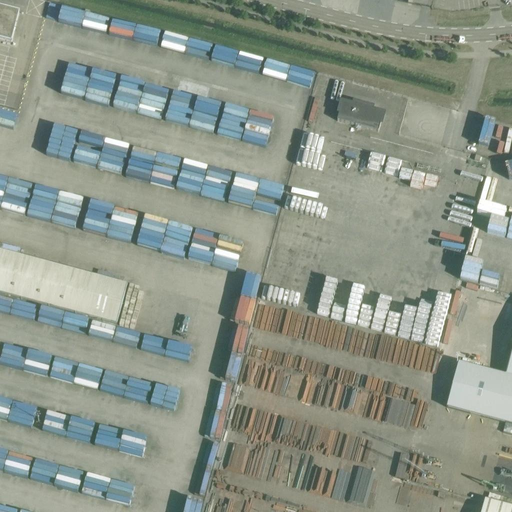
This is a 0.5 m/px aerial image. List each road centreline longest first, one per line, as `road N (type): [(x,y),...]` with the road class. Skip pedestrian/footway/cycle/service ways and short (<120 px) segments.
road 1 (unclassified): [(274,0),(416,31),(511,32)]
road 2 (unknown): [(455,152),(321,127),(308,147),(298,205)]
